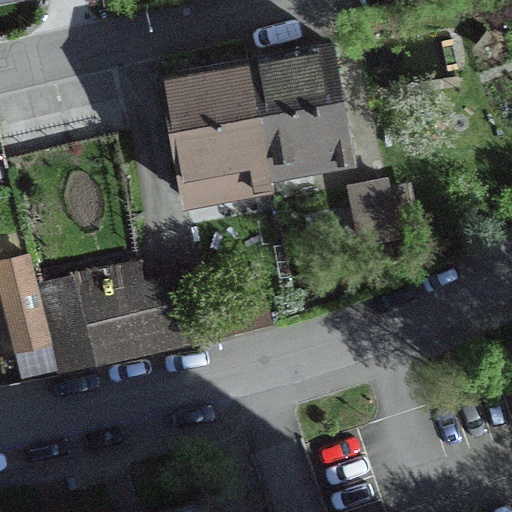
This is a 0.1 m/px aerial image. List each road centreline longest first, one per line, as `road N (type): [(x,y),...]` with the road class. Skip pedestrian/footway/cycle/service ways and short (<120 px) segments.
road 1 (residential): [(511,269),(255,363),(0,420)]
road 2 (residential): [(308,0),(0,70)]
